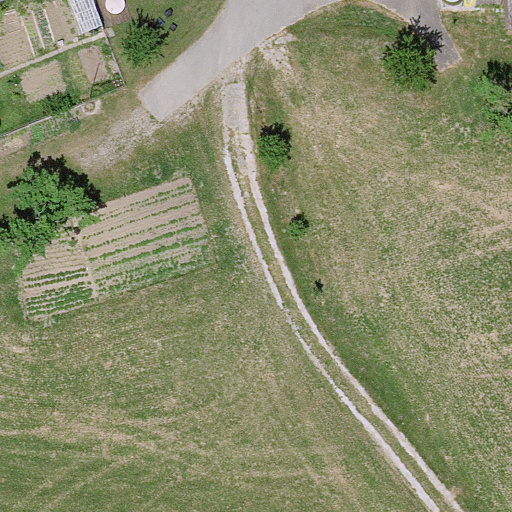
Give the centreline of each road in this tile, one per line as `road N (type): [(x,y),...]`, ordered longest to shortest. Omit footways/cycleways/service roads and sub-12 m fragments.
road 1 (track): [(229,37),(246,182),(270,264),(328,366),(450,511)]
road 2 (residential): [(254,0),(160,107)]
